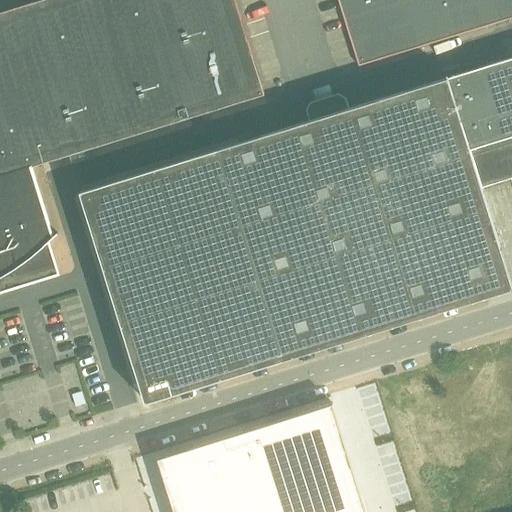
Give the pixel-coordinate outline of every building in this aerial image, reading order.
[(0,175),(32,166),(264,94),(235,0),(38,0),(0,12),(0,175)] [(511,0),(340,0),(360,62),(511,15),(511,0)] [(511,57),(449,77),(448,74),(447,75),(448,77),(350,108),(310,120),(80,192),(146,402),(285,358),(511,287),(511,276),(484,185),(511,176),(511,57)] [(307,109),(310,120),(350,108),(347,97),(339,93),(311,101),(307,109)] [(0,277),(5,275),(13,270),(20,265),(27,260),(34,254),(41,248),(47,242),(53,236),(32,166),(0,175),(0,277)] [(174,461),(151,468),(164,511),(367,511),(334,404),(172,455),(174,461)]
